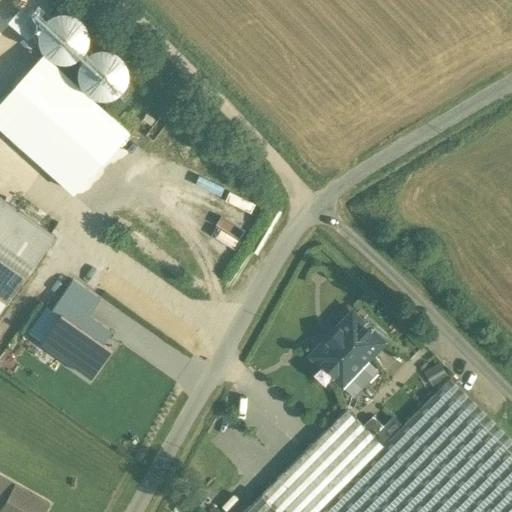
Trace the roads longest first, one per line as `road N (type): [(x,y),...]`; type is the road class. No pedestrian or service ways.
road 1 (unclassified): [(511,85),(311,206),(136,511)]
road 2 (track): [(114,0),(311,206)]
